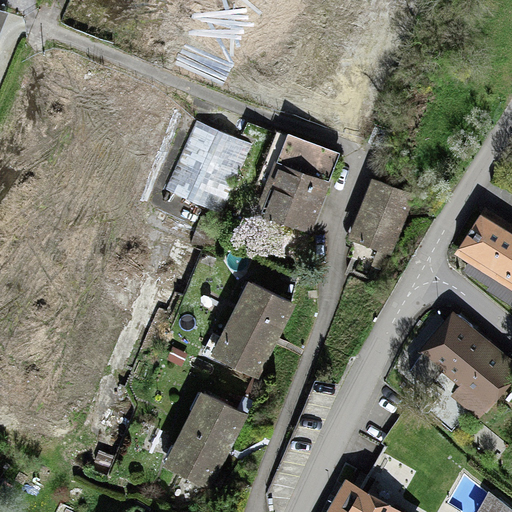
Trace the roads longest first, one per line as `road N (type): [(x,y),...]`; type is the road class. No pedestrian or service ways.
road 1 (residential): [(258,511),(339,296),(363,162),(355,149),(25,20)]
road 2 (residential): [(299,511),(423,272)]
road 3 (residential): [(423,272),(511,112)]
